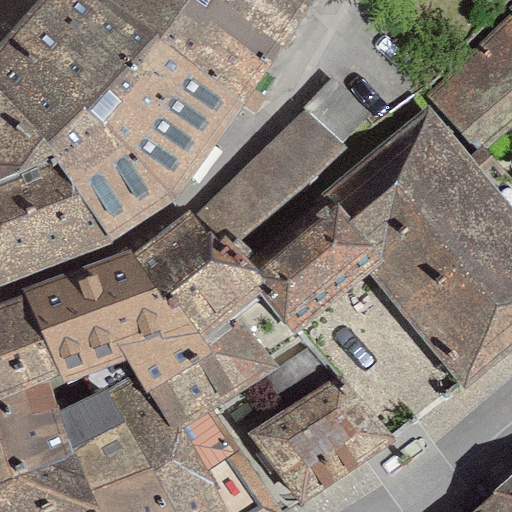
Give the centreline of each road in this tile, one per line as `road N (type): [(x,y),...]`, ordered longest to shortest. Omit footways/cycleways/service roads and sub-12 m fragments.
road 1 (residential): [(0,288),(115,241),(314,73)]
road 2 (residential): [(359,511),(511,405)]
